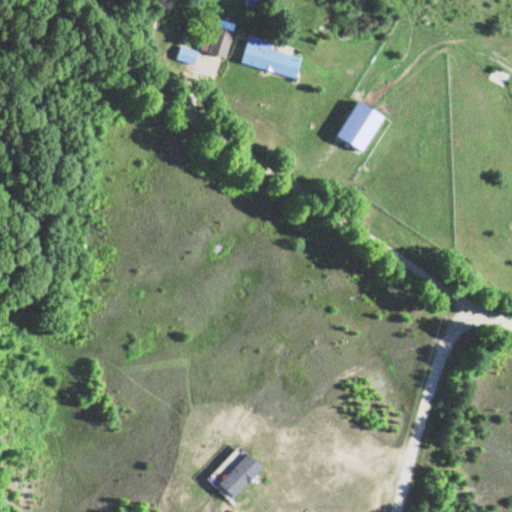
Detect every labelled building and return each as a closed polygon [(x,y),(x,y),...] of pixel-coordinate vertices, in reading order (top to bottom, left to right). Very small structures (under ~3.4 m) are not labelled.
[(231,28),(204,21),(197,48),(224,55),(231,28)] [(237,60),(293,76),(299,55),(243,39),(237,60)] [(499,83),(505,72),(490,65),(485,76),(499,83)] [(273,350),(286,357),(293,346),(280,338),(273,350)] [(214,479),(232,497),(262,467),(244,449),(214,479)]
